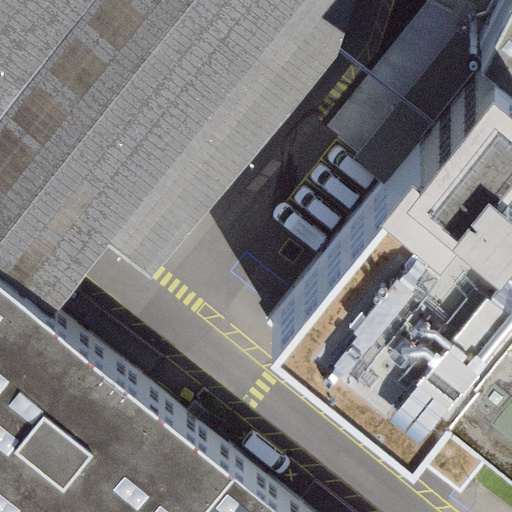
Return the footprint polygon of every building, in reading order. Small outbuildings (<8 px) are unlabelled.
[(0,0),(0,250),(52,291),(116,218),(168,256),(350,40),(361,0),(0,0)] [(511,0),(506,0),(498,25),(511,36),(511,0)] [(511,136),(500,126),(511,110),(511,36),(498,25),(424,127),(276,319),(408,422),(424,434),(455,389),(511,319),(511,136)] [(511,110),(500,126),(511,136),(511,110)] [(0,511),(333,511),(52,291),(0,250),(0,511)] [(511,319),(455,389),(479,409),(511,435),(511,319)] [(495,441),(470,421),(479,409),(455,389),(424,434),(408,422),(391,443),(454,493),(495,441)]
